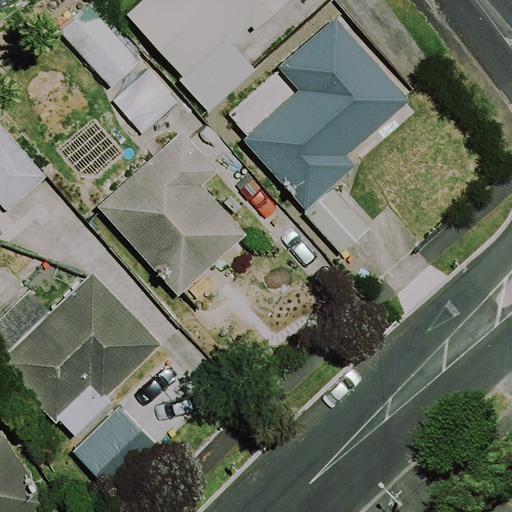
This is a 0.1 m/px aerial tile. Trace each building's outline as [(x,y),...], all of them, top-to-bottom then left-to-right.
[(129,0),(122,6),(179,70),(175,73),(206,109),(254,67),(229,39),(248,21),(251,25),(278,0),(129,0)] [(137,57),(86,1),(56,28),(108,83),(137,57)] [(407,95),(330,9),(272,60),(294,85),(239,134),(303,206),(300,208),(338,250),(368,224),(330,181),(353,160),(344,150),(407,95)] [(43,175),(0,123),(0,204),(3,208),(43,175)] [(199,179),(215,165),(178,123),(92,200),(174,291),(244,229),(199,179)] [(159,338),(89,265),(0,348),(0,363),(52,418),(56,414),(72,430),(108,395),(104,391),(159,338)] [(117,401),(69,446),(113,492),(160,447),(117,401)] [(0,511),(23,511),(44,500),(0,427),(0,511)]
